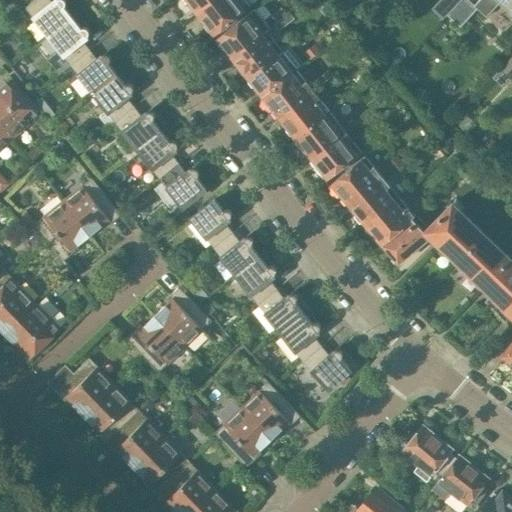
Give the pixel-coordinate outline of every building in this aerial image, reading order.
[(35,0),(27,7),(50,36),(73,17),(65,7),(66,6),(66,5),(67,3),(67,2),(66,1),(65,0),(56,0),(54,2),(52,0),(35,0)] [(190,3),(199,14),(215,0),(183,0),(187,3),(190,3)] [(215,0),(199,14),(206,23),(205,26),(210,33),(213,32),(216,35),(252,7),(246,0),(215,0)] [(443,20),(447,16),(461,0),(440,0),(432,9),(443,20)] [(475,5),(469,0),(461,0),(447,16),(460,28),(479,9),(475,5)] [(511,0),(480,0),(475,5),(479,9),(479,8),(493,21),(506,7),(511,11),(511,0)] [(222,49),(226,49),(233,58),(269,30),(271,28),(255,8),(218,38),(220,40),(219,44),(222,49)] [(275,25),(287,16),(282,9),(270,18),(275,25)] [(289,14),(287,16),(275,25),(273,27),(279,33),(295,20),(289,14)] [(72,64),(91,49),(84,40),(88,36),(89,35),(90,34),(90,32),(89,30),(88,28),(86,27),(84,27),(82,28),(81,28),(73,17),(50,36),(60,49),(47,58),(59,74),(72,64)] [(247,75),(248,77),(284,49),(269,30),(233,58),(239,65),(238,69),(243,75),(247,75)] [(304,53),(309,59),(321,50),(316,43),(304,53)] [(289,45),(284,49),(248,77),(249,78),(248,82),(253,88),(257,88),(264,96),(299,69),(304,65),(289,45)] [(98,58),(91,49),(72,64),(94,92),(117,74),(109,63),(110,62),(111,60),(111,58),(110,56),(109,55),(107,54),(106,54),(104,54),(103,55),(98,58)] [(354,59),(359,66),(368,60),(363,53),(354,59)] [(511,79),(511,56),(501,69),(511,79)] [(272,107),(280,117),(316,90),(299,69),(264,96),(265,98),(264,102),(268,107),(272,107)] [(323,83),(334,74),(330,69),(319,78),(323,83)] [(117,74),(94,92),(116,121),(135,106),(128,96),(132,93),(133,92),(134,91),(134,90),(134,88),(134,87),(133,86),(133,85),(132,84),(130,84),(129,84),(128,84),(127,84),(126,85),(117,74)] [(0,127),(12,140),(38,114),(5,80),(0,85),(0,127)] [(33,94),(40,88),(37,83),(29,89),(33,94)] [(297,138),(332,110),(316,90),(280,117),(287,126),(286,130),(291,136),(295,135),(297,138)] [(42,97),(36,101),(53,122),(58,118),(42,97)] [(143,115),(135,106),(116,121),(136,146),(138,149),(162,131),(153,120),(154,119),(155,118),(155,117),(155,116),(155,114),(155,113),(154,112),(153,111),(152,111),(151,111),(149,111),(148,111),(147,112),(143,115)] [(306,150),(313,158),(348,131),(332,110),(297,138),(298,140),(296,143),(302,150),(306,150)] [(370,121),(366,116),(355,125),(359,129),(370,121)] [(56,125),(61,132),(69,126),(64,119),(56,125)] [(0,151),(12,140),(0,127),(0,151)] [(138,149),(141,152),(160,177),(180,162),(172,153),(176,150),(178,148),(178,146),(178,145),(178,143),(177,142),(175,141),(173,141),(171,141),(170,142),(162,131),(138,149)] [(364,152),(348,131),(313,158),(319,166),(319,172),(323,177),(328,178),(329,179),(364,152)] [(484,146),(492,154),(499,145),(491,138),(484,146)] [(136,146),(130,151),(134,157),(141,152),(138,149),(136,146)] [(128,162),(134,157),(130,151),(123,156),(128,162)] [(343,195),(350,203),(383,176),(366,155),(333,183),(335,185),(334,189),(338,194),(343,195)] [(387,164),(391,168),(402,160),(398,155),(387,164)] [(405,164),(402,160),(391,168),(395,173),(405,164)] [(187,172),(180,162),(160,177),(183,206),(206,188),(198,177),(198,176),(199,175),(200,174),(200,172),(199,171),(199,170),(198,169),(197,168),(196,168),(195,168),(194,168),(192,168),(191,169),(187,172)] [(0,190),(2,192),(10,184),(0,173),(0,190)] [(400,196),(383,176),(350,203),(358,213),(356,217),(361,222),(366,223),(367,224),(400,196)] [(93,178),(64,200),(91,235),(109,220),(111,223),(122,215),(93,178)] [(377,236),(384,244),(419,216),(417,214),(416,215),(400,196),(367,224),(369,226),(367,230),(372,235),(377,236)] [(192,217),(214,246),(233,231),(226,222),(230,219),(231,218),(232,217),(232,215),(232,214),(232,213),(232,212),(231,211),(230,210),(229,209),(227,209),(226,209),(225,210),(224,210),(215,199),(192,217)] [(72,249),(91,235),(64,200),(37,222),(32,216),(26,221),(33,230),(38,227),(64,260),(75,252),(72,249)] [(426,230),(433,238),(457,261),(485,233),(454,202),(429,227),(426,230)] [(429,227),(419,216),(384,244),(401,264),(433,238),(426,230),(429,227)] [(233,231),(214,246),(236,275),(260,256),(251,246),(252,245),(253,244),(253,243),(253,241),(253,240),(253,239),(252,238),(251,237),(250,237),(249,236),(247,236),(246,237),(245,237),(241,241),(233,231)] [(33,237),(33,243),(37,248),(45,240),(37,233),(33,237)] [(457,261),(488,292),(511,267),(511,259),(485,233),(457,261)] [(260,256),(236,275),(258,303),(278,288),(270,279),(274,275),(275,274),(276,273),(276,272),(277,271),(276,270),(276,269),(275,268),(274,267),(273,266),(272,266),(270,266),(269,266),(268,267),(260,256)] [(55,263),(62,272),(68,267),(61,258),(55,263)] [(0,286),(11,276),(0,264),(0,286)] [(511,267),(488,292),(511,314),(511,267)] [(0,326),(5,332),(36,302),(11,276),(0,286),(0,326)] [(56,288),(63,294),(74,283),(68,276),(56,288)] [(156,315),(186,346),(212,321),(208,316),(201,309),(180,287),(170,296),(172,299),(156,315)] [(210,295),(203,287),(196,294),(202,301),(210,295)] [(278,288),(258,303),(280,331),(304,313),(296,302),(297,300),(297,299),(298,298),(297,297),(297,296),(296,295),(295,294),(294,293),(293,293),(292,293),(290,294),(289,294),(285,297),(278,288)] [(36,302),(5,332),(21,349),(18,351),(28,361),(62,328),(36,302)] [(210,302),(201,309),(208,316),(216,310),(210,302)] [(304,313),(280,331),(303,361),(322,345),(314,335),(319,332),(320,331),(320,330),(321,329),(321,328),(321,327),(320,325),(319,325),(318,324),(317,323),(316,323),(315,323),(314,323),(313,324),(304,313)] [(159,372),(186,346),(156,315),(139,331),(136,328),(127,338),(159,372)] [(330,354),(322,345),(303,361),(329,389),(351,369),(341,358),(342,357),(342,356),(342,355),(342,353),(342,352),(341,351),(340,350),(339,350),(338,349),(337,349),(335,350),(334,350),(330,354)] [(139,371),(149,361),(144,356),(134,365),(139,371)] [(66,364),(47,382),(65,400),(67,397),(84,414),(115,384),(90,357),(74,372),(66,364)] [(269,382),(242,407),(272,439),(289,423),(291,425),(301,416),(269,382)] [(106,442),(140,410),(115,384),(84,414),(100,431),(97,433),(106,442)] [(255,455),(272,439),(242,407),(215,432),(247,466),(257,457),(255,455)] [(134,466),(165,436),(140,410),(106,442),(115,451),(117,449),(134,466)] [(190,418),(198,427),(203,422),(195,413),(190,418)] [(428,481),(431,476),(451,452),(455,448),(424,424),(401,452),(422,469),(419,474),(428,481)] [(156,494),(190,461),(165,436),(134,466),(150,483),(147,485),(156,494)] [(461,453),(458,457),(434,487),(445,496),(449,490),(472,509),(486,491),(482,488),(491,477),(461,453)] [(178,511),(189,511),(215,487),(190,461),(156,494),(165,503),(167,501),(178,511)] [(391,490),(407,503),(413,495),(397,483),(391,490)] [(215,487),(189,511),(238,511),(239,511),(215,487)] [(374,489),(358,510),(360,511),(410,511),(404,507),(405,506),(390,495),(387,499),(374,489)] [(511,511),(511,494),(504,489),(501,494),(496,491),(481,511),(511,511)]
